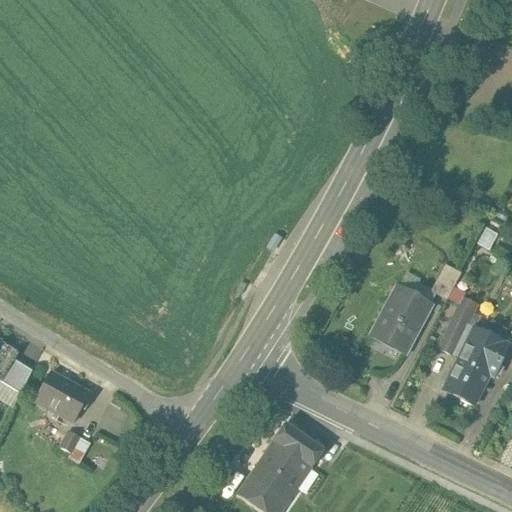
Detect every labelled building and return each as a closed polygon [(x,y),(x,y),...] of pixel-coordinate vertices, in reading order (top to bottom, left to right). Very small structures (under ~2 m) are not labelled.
[(470,244),(488,251),(496,231),(477,224),(470,244)] [(445,267),(430,294),(445,302),(460,275),(445,267)] [(430,307),(396,289),(372,334),(406,352),(430,307)] [(476,306),(462,299),(453,318),(466,325),(476,306)] [(453,318),(438,350),(451,357),(466,325),(453,318)] [(508,347),(473,330),(458,360),(488,375),(488,376),(493,378),(508,347)] [(18,355),(0,344),(0,383),(13,362),(18,355)] [(488,375),(458,360),(442,393),(472,407),(488,376),(488,375)] [(31,373),(13,362),(0,383),(0,384),(19,396),(31,373)] [(86,397),(49,375),(33,404),(70,425),(86,397)] [(320,451),(283,427),(270,446),(307,470),(320,451)] [(66,434),(57,451),(68,456),(69,457),(77,440),(66,434)] [(88,446),(77,440),(69,457),(68,456),(66,461),(77,467),(88,446)] [(278,511),(307,470),(270,446),(235,498),(255,511),(278,511)]
